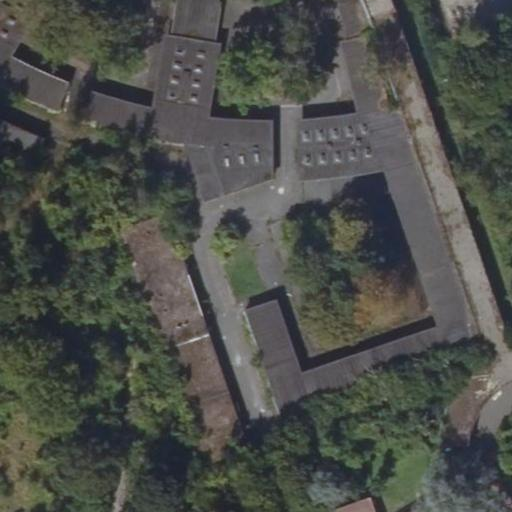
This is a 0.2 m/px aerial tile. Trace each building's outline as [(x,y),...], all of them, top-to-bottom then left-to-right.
[(0,0),(0,38),(15,47),(42,0),(0,0)] [(173,0),(169,33),(215,40),(220,0),(173,0)] [(336,0),(346,38),(374,31),(362,0),(336,0)] [(400,107),(483,347),(485,346),(489,360),(475,371),(460,391),(450,410),(443,435),(442,447),(474,448),(479,427),(490,405),(503,393),(511,387),(511,337),(444,148),(394,0),(362,0),(374,31),(400,107)] [(483,347),(400,107),(391,109),(374,31),(346,38),(364,115),(302,123),(303,174),(387,165),(442,328),(300,377),(275,302),(248,310),(282,413),(483,347)] [(205,102),(215,40),(169,33),(159,95),(205,102)] [(0,38),(0,56),(7,61),(15,47),(0,38)] [(18,67),(7,61),(0,56),(0,80),(20,93),(61,111),(69,90),(45,80),(18,67)] [(511,149),(511,141),(489,78),(477,82),(486,111),(479,113),(483,126),(491,123),(502,153),(511,149)] [(220,123),(202,119),(183,115),(156,111),(141,108),(92,95),(84,120),(139,137),(189,147),(206,149),(221,195),(268,178),(267,125),(248,125),(220,123)] [(202,119),(205,102),(159,95),(156,111),(183,115),(202,119)] [(0,135),(15,144),(45,157),(50,141),(0,116),(0,135)] [(207,199),(221,195),(206,149),(189,147),(207,199)] [(122,228),(124,232),(164,347),(170,345),(204,440),(198,442),(209,472),(246,460),(236,430),(243,428),(167,213),(122,228)] [(375,511),(371,497),(326,511),(447,511),(439,498),(413,511),(375,511)]
